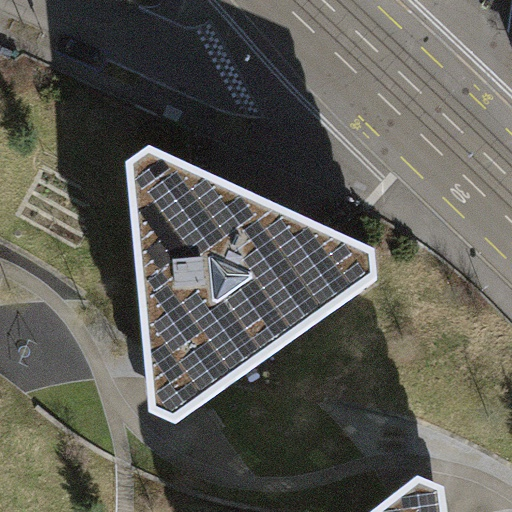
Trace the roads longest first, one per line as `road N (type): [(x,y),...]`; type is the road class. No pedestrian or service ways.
road 1 (residential): [(388,67),(278,85),(173,59),(43,0)]
road 2 (unclassified): [(511,193),(420,99)]
road 3 (residential): [(420,99),(465,54),(495,0)]
